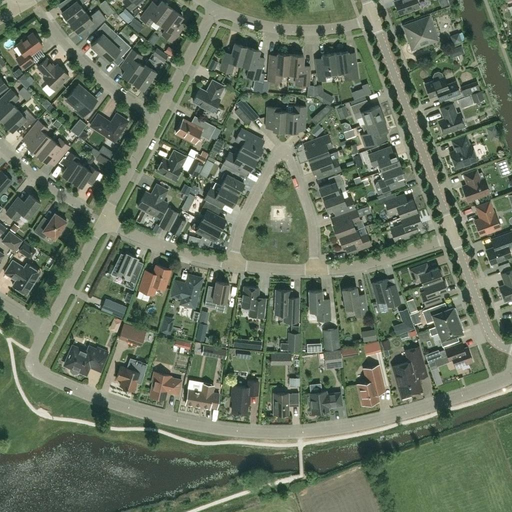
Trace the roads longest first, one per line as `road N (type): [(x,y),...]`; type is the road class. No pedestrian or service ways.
road 1 (residential): [(511,377),(331,430),(206,429),(122,408),(34,372),(31,360),(46,329)]
road 2 (residential): [(313,269),(310,217),(283,152),(240,225),(231,265)]
road 3 (tertiary): [(453,238),(373,23)]
road 4 (residential): [(214,9),(276,29),(373,23)]
road 5 (residential): [(155,118),(105,86),(37,10)]
road 6 (residential): [(313,269),(373,264),(453,238)]
road 7 (residential): [(231,265),(104,222)]
road 8 (tertiary): [(511,348),(489,335),(453,238)]
road 9 (residential): [(155,118),(214,9)]
road 10 (residential): [(46,329),(104,222)]
